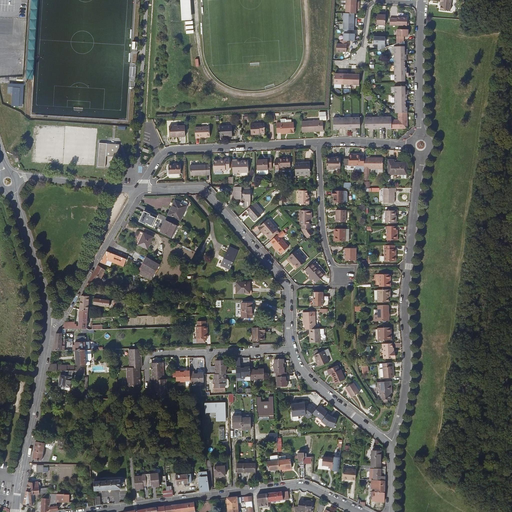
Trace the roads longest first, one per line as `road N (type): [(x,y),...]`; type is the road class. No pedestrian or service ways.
road 1 (residential): [(420,155),(404,300),(406,384),(389,445)]
road 2 (residential): [(289,350),(286,291),(203,191),(138,189)]
road 3 (residential): [(316,143),(171,149),(138,189)]
road 4 (residential): [(81,511),(254,491)]
road 5 (residential): [(147,385),(149,355),(289,350)]
road 6 (residential): [(45,324),(62,317),(138,189)]
road 7 (unclassified): [(20,481),(45,324)]
road 8 (residential): [(289,350),(310,383),(389,445)]
road 9 (residential): [(316,143),(321,237),(341,277)]
road 10 (unclassified): [(45,324),(10,191)]
road 11 (residential): [(421,3),(421,134)]
road 12 (residential): [(16,177),(138,189)]
